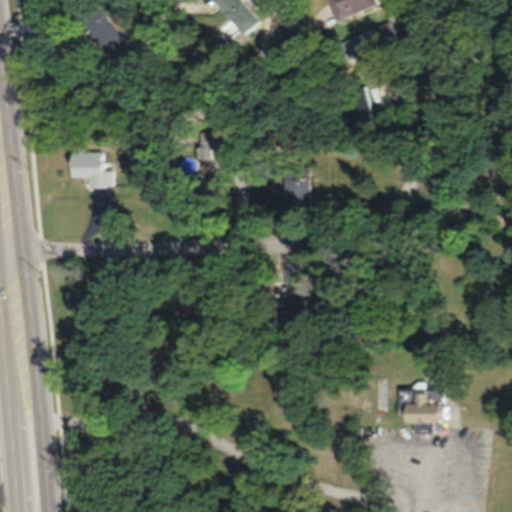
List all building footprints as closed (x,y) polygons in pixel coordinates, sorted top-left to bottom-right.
[(215,0),(242,34),(259,21),(242,0),(215,0)] [(326,0),(333,18),(376,4),(374,0),(326,0)] [(76,14),(102,51),(121,38),(95,1),(76,14)] [(374,27),(380,43),(393,38),(388,22),(374,27)] [(102,169),(102,151),(84,150),(84,146),(69,146),(68,176),(87,177),(86,186),(113,187),(113,169),(102,169)] [(130,163),(146,163),(146,151),(130,151),(130,163)] [(310,167),(284,167),(284,208),(310,208),(310,167)] [(275,303),(275,327),(306,327),(306,303),(275,303)] [(447,431),(448,388),(424,388),(424,385),(399,385),(399,421),(415,421),(414,431),(447,431)]
